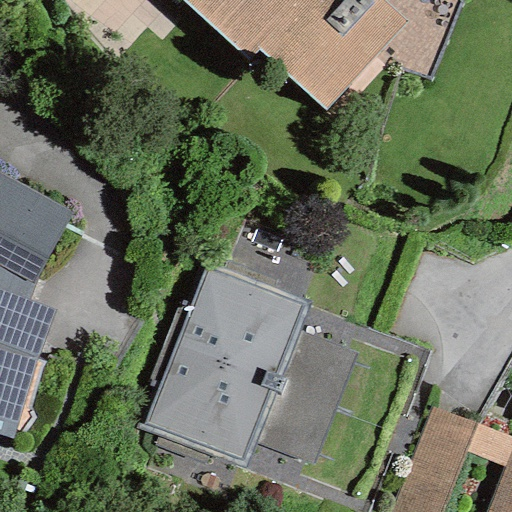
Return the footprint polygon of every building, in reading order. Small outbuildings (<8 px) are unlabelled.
[(185,0),(246,56),(257,45),(323,105),(406,16),(388,0),(185,0)] [(70,206),(0,168),(0,429),(13,434),(53,305),(23,293),(32,277),(70,206)] [(305,303),(199,263),(184,303),(178,301),(146,383),(151,385),(137,422),(243,463),(305,303)] [(441,511),(465,451),(476,423),(430,405),(388,511),(441,511)] [(511,511),(511,435),(476,423),(465,451),(503,466),(484,511),(511,511)]
